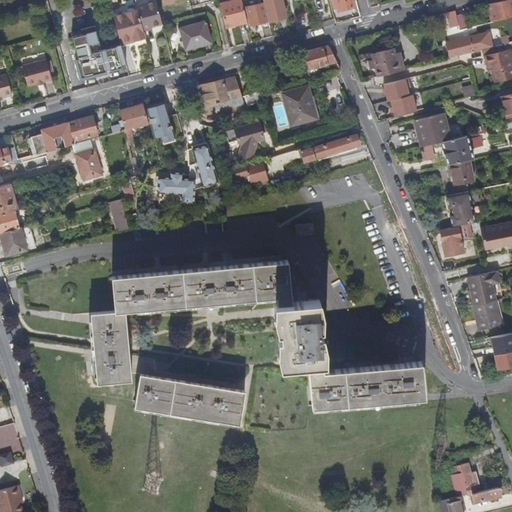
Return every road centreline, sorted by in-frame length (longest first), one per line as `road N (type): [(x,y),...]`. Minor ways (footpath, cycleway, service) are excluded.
road 1 (residential): [(330,33),(451,316),(466,378),(472,386),(511,382)]
road 2 (residential): [(330,33),(0,123)]
road 3 (residential): [(54,511),(0,337)]
road 4 (residential): [(453,0),(330,33)]
